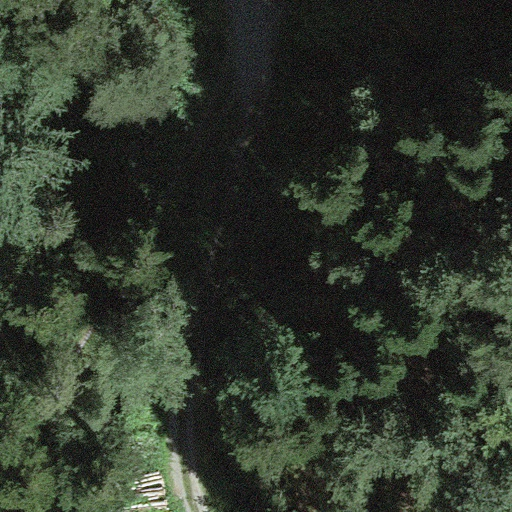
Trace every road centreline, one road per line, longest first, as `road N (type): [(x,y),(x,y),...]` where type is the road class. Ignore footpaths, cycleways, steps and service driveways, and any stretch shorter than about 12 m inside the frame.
road 1 (track): [(17,511),(29,455),(56,393),(244,69),(250,0)]
road 2 (track): [(194,511),(182,423),(188,367),(237,168),(244,69)]
